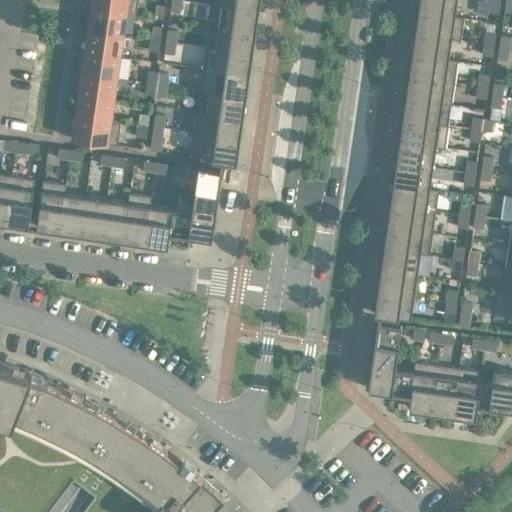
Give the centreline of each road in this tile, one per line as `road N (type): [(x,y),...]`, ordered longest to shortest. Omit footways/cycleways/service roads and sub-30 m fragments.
road 1 (residential): [(0,253),(273,291)]
road 2 (tertiary): [(214,423),(102,357),(0,315)]
road 3 (tertiary): [(331,197),(361,0)]
road 4 (tertiary): [(315,0),(287,192)]
road 5 (tertiary): [(263,447),(281,445),(302,422),(317,295)]
road 6 (tertiary): [(273,291),(251,410),(214,423)]
